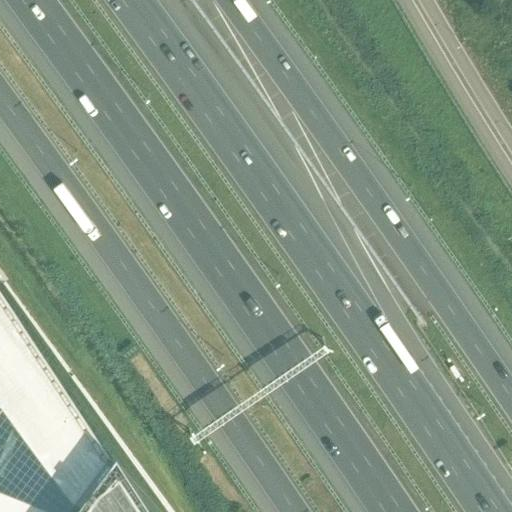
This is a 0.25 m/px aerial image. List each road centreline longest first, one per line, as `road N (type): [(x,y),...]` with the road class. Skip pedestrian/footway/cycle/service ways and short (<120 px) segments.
road 1 (motorway): [(489,511),(128,0)]
road 2 (motorway): [(33,0),(393,511)]
road 3 (motorway): [(0,93),(293,511)]
road 4 (motorway): [(511,400),(229,0)]
road 5 (secondary): [(414,0),(511,157)]
